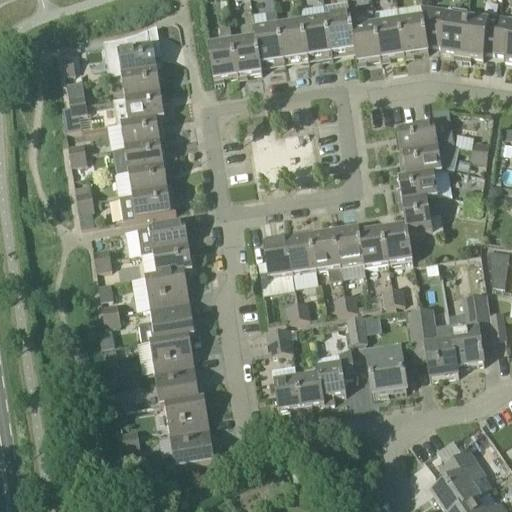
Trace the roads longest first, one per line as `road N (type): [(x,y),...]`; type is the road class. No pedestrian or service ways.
road 1 (residential): [(223,216),(235,276),(223,301),(245,444),(387,425)]
road 2 (residential): [(223,216),(356,193),(340,101)]
road 3 (residential): [(511,98),(429,87),(340,101)]
road 4 (residential): [(340,101),(338,90),(206,112)]
road 5 (residential): [(387,425),(468,414),(511,382)]
